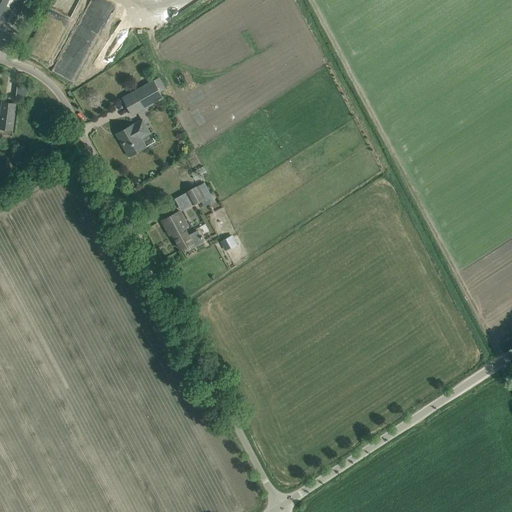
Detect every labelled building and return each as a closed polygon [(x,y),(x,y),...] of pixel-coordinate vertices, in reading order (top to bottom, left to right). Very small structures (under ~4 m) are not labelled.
[(0,0),(0,19),(12,25),(24,0),(0,0)] [(163,98),(153,81),(123,98),(132,115),(163,98)] [(0,126),(0,128),(14,130),(16,103),(2,102),(0,126)] [(134,124),(133,124),(116,134),(129,157),(146,147),(141,138),(150,133),(142,120),(134,124)] [(187,193),(194,206),(206,200),(199,187),(187,193)] [(181,250),(192,244),(194,246),(203,241),(197,231),(189,235),(184,227),(187,225),(180,211),(162,221),(169,235),(172,233),(181,250)] [(238,245),(232,236),(220,242),(226,251),(238,245)]
